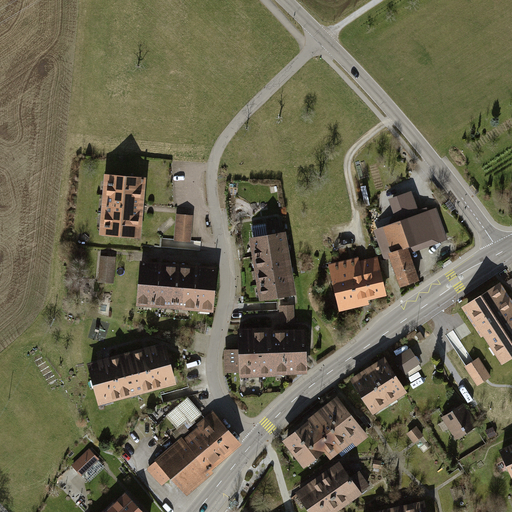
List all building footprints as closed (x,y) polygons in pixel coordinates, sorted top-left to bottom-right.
[(106,174),(102,235),(144,238),(148,177),(106,174)] [(401,221),(376,230),(387,259),(392,257),(402,286),(418,280),(408,252),(446,239),(436,209),(419,215),(418,211),(415,212),(408,194),(393,199),(401,221)] [(194,214),(177,212),(175,238),(192,239),(194,214)] [(279,218),(268,220),(269,227),(280,225),(279,218)] [(295,291),(285,229),(250,235),(261,297),(295,291)] [(360,254),(331,260),(341,308),(372,302),(371,297),(387,294),(379,256),(361,260),(360,254)] [(118,258),(101,256),(99,283),(115,284),(118,258)] [(216,268),(141,262),(138,306),(212,313),(216,268)] [(511,354),(511,308),(498,286),(468,305),(504,360),(511,354)] [(295,304),(280,304),(281,321),(295,321),(295,304)] [(226,350),(227,371),(241,370),(241,375),(277,374),(277,371),(307,370),(306,331),(272,332),(272,329),(239,330),(240,349),(226,350)] [(163,345),(91,365),(101,401),(173,382),(163,345)] [(410,348),(395,359),(405,374),(421,363),(410,348)] [(406,391),(383,355),(349,377),(372,413),(406,391)] [(479,358),(466,366),(478,385),(490,377),(479,358)] [(336,395),(281,438),(304,467),(324,451),(329,457),(351,440),(356,445),(368,435),(336,395)] [(202,414),(188,397),(166,415),(178,429),(180,426),(190,418),(193,422),(202,414)] [(459,402),(440,415),(456,438),(474,425),(459,402)] [(157,460),(149,467),(163,484),(172,477),(184,491),(239,444),(212,411),(200,422),(204,427),(160,464),(157,460)] [(193,422),(190,418),(180,426),(184,430),(187,428),(193,422)] [(160,464),(204,427),(200,422),(193,428),(194,429),(190,432),(187,428),(184,430),(180,426),(178,429),(173,432),(180,440),(157,460),(160,464)] [(416,425),(405,432),(412,442),(422,435),(416,425)] [(511,446),(499,453),(511,480),(511,446)] [(90,447),(72,464),(79,471),(82,475),(99,460),(100,458),(90,447)] [(372,458),(370,467),(379,468),(381,459),(372,458)] [(338,459),(295,487),(311,511),(330,511),(370,486),(358,468),(348,475),(338,459)] [(145,511),(125,491),(103,511),(145,511)] [(426,511),(424,500),(362,511),(361,511),(426,511)]
